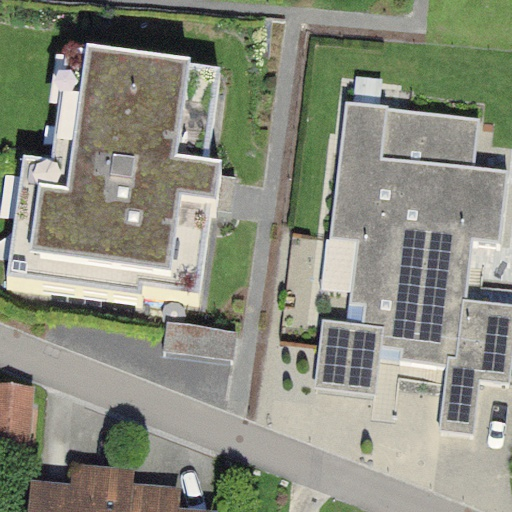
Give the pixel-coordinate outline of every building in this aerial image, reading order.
[(180,87),(67,76),(56,185),(23,182),(13,290),(166,305),(173,224),(224,229),(227,191),(171,185),(180,87)] [(483,126),(344,113),(325,328),(319,393),(400,400),(402,372),(448,376),(442,444),(477,447),(481,396),(511,398),(511,319),(471,316),(476,254),(511,257),(511,187),(478,184),(483,126)] [(244,361),(246,331),(176,325),(174,355),(244,361)] [(0,389),(0,438),(42,443),(48,387),(1,382),(0,389)] [(121,511),(122,505),(32,499),(30,511),(121,511)]
